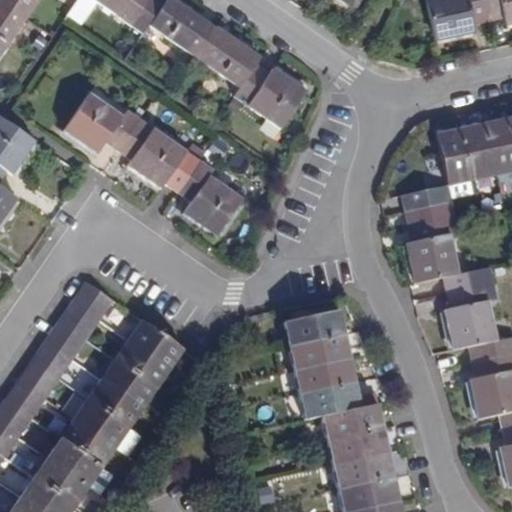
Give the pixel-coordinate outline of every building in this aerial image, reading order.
[(0,0),(0,2),(24,20),(38,0),(0,0)] [(127,26),(145,0),(77,0),(65,18),(79,27),(94,5),(127,26)] [(165,2),(162,0),(145,0),(127,26),(142,35),(148,27),(165,2)] [(148,27),(192,58),(213,28),(172,0),(166,0),(165,2),(148,27)] [(425,0),(434,38),(474,30),(473,23),(488,21),(483,0),(425,0)] [(511,21),(511,0),(483,0),(488,21),(503,17),(504,23),(511,21)] [(0,54),(24,20),(0,2),(0,54)] [(192,58),(238,89),(254,65),(258,59),(213,28),(192,58)] [(267,74),(254,65),(238,89),(232,98),(278,129),(305,92),(271,69),(267,74)] [(103,146),(116,154),(139,121),(126,112),(121,118),(88,94),(61,133),(95,157),(103,146)] [(0,119),(0,179),(5,173),(11,177),(34,142),(0,119)] [(495,176),(511,172),(511,137),(508,119),(484,124),(495,176)] [(125,168),(158,191),(162,185),(185,152),(139,121),(116,154),(128,163),(125,168)] [(471,181),(495,176),(484,124),(459,129),(471,181)] [(447,186),(471,181),(459,129),(434,135),(446,186),(447,186)] [(190,143),(185,152),(199,163),(205,153),(190,143)] [(162,185),(176,195),(199,163),(185,152),(162,185)] [(212,171),(199,163),(176,195),(189,204),(182,216),(214,238),(240,200),(208,178),(212,171)] [(447,186),(446,186),(400,196),(404,212),(451,202),(447,186)] [(0,222),(15,200),(0,189),(0,222)] [(454,218),(451,202),(404,212),(407,228),(454,218)] [(457,234),(454,218),(407,228),(410,243),(404,244),(413,285),(442,278),(458,275),(449,236),(457,234)] [(492,284),(488,268),(458,275),(442,278),(445,294),(491,285),(492,284)] [(98,321),(111,302),(84,283),(71,302),(98,321)] [(491,285),(445,294),(448,309),(442,311),(452,351),(467,347),(495,341),(487,300),(495,300),(491,285)] [(85,340),(98,321),(71,302),(57,321),(85,340)] [(337,311),(282,323),(288,348),(343,336),(337,311)] [(72,359),(85,340),(57,321),(44,340),(72,359)] [(139,322),(126,341),(169,370),(182,351),(139,322)] [(348,360),(343,336),(288,348),(293,372),(348,360)] [(511,354),(511,337),(496,341),(495,341),(467,347),(471,364),(511,354)] [(58,379),(72,359),(44,340),(30,360),(58,379)] [(126,341),(113,360),(155,389),(169,370),(126,341)] [(511,354),(471,364),(474,379),(468,380),(477,420),(498,416),(511,412),(511,354)] [(44,399),(58,379),(30,360),(17,379),(44,399)] [(113,360),(100,379),(142,408),(155,389),(113,360)] [(298,396),(353,384),(348,360),(293,372),(298,396)] [(31,418),(44,399),(17,379),(3,399),(31,418)] [(100,379),(86,399),(128,429),(142,408),(100,379)] [(321,417),(359,409),(353,384),(298,396),(304,421),(321,417)] [(0,426),(17,439),(31,418),(3,399),(0,403),(0,426)] [(86,399),(73,418),(115,447),(128,429),(86,399)] [(381,430),(376,405),(359,409),(321,417),(326,442),(381,430)] [(511,428),(511,412),(498,416),(501,431),(511,428)] [(73,418),(59,438),(101,467),(115,447),(73,418)] [(0,454),(4,457),(17,439),(0,426),(0,454)] [(511,428),(501,431),(505,447),(498,448),(507,489),(511,487),(511,428)] [(386,454),(381,430),(326,442),(331,466),(386,454)] [(59,438),(45,458),(87,487),(101,467),(59,438)] [(392,478),(386,454),(331,466),(337,490),(392,478)] [(45,458),(33,477),(74,506),(87,487),(45,458)] [(33,477),(19,497),(39,511),(70,511),(74,506),(33,477)] [(356,511),(397,503),(392,478),(337,490),(341,511),(356,511)] [(39,511),(19,497),(8,511),(39,511)] [(399,511),(397,503),(356,511),(399,511)]
